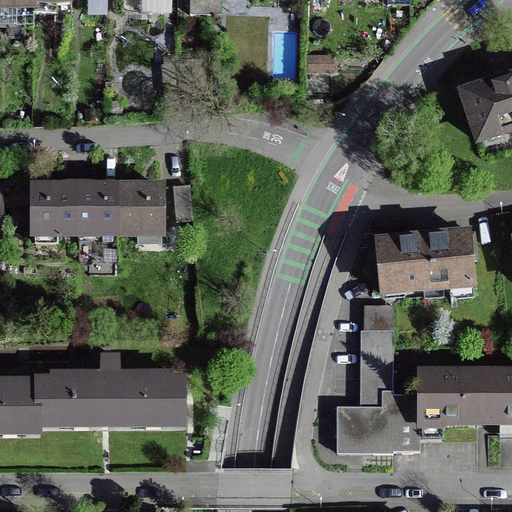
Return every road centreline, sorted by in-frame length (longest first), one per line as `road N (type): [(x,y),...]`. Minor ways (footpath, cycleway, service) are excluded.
road 1 (residential): [(511,487),(0,487)]
road 2 (residential): [(334,177),(289,284),(260,414),(250,511)]
road 3 (residential): [(334,177),(281,147),(232,132),(0,137)]
road 4 (residential): [(478,0),(393,90),(334,177)]
road 5 (residential): [(511,201),(419,207),(334,177)]
